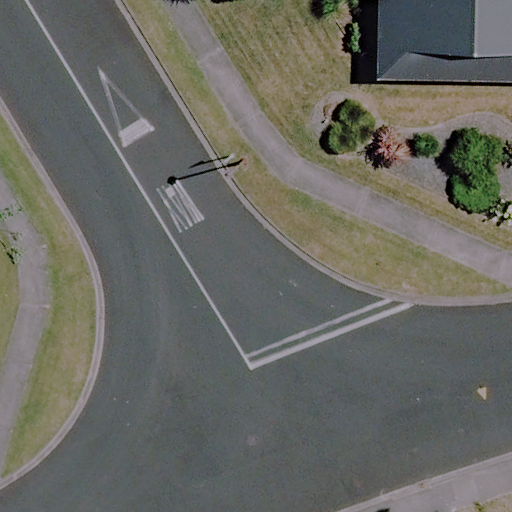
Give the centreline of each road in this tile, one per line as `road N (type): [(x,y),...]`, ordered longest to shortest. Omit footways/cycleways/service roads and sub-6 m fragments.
road 1 (residential): [(24,0),(246,365),(278,458)]
road 2 (residential): [(278,458),(511,385)]
road 3 (residential): [(159,511),(278,458)]
